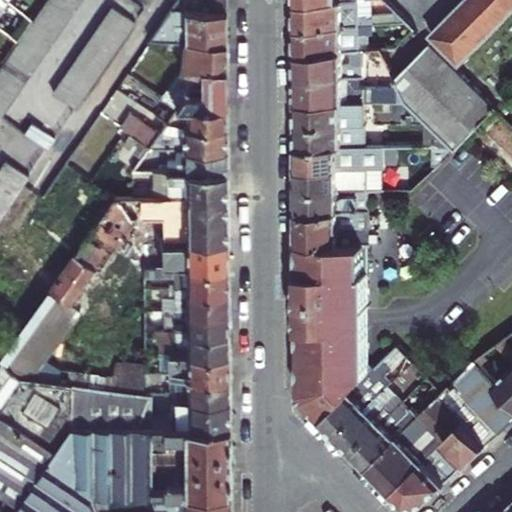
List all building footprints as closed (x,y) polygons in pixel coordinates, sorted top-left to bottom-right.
[(29,77),(81,0),(45,0),(32,20),(18,41),(5,59),(29,77)] [(214,0),(215,13),(170,14),(149,44),(186,44),(227,44),(226,0),(214,0)] [(345,0),(297,2),(297,28),(375,24),(373,0),(345,0)] [(511,0),(465,0),(433,34),(462,64),(511,11),(511,0)] [(75,110),(136,21),(115,5),(53,94),(75,110)] [(375,24),(297,28),(298,54),(345,50),(362,49),(361,34),(369,33),(369,30),(375,30),(375,24)] [(427,40),(395,74),(400,84),(407,99),(409,101),(429,121),(453,143),(456,146),(468,134),(495,107),(427,40)] [(203,69),(228,69),(227,44),(186,44),(181,71),(166,92),(160,88),(157,93),(178,107),(186,96),(203,69)] [(366,49),(366,63),(366,74),(377,74),(395,74),(382,48),(366,49)] [(345,74),(345,50),(298,54),(298,74),(345,74)] [(0,117),(1,118),(29,77),(5,59),(2,64),(0,66),(0,117)] [(228,69),(203,69),(203,96),(186,96),(178,107),(228,107),(228,69)] [(362,74),(345,74),(298,74),(298,100),(363,99),(366,99),(366,85),(362,85),(362,74)] [(377,74),(366,74),(362,74),(362,85),(366,85),(377,85),(377,74)] [(390,84),(377,85),(366,85),(366,99),(391,99),(390,84)] [(407,99),(400,84),(390,84),(391,99),(407,99)] [(298,100),(298,123),(363,122),(374,122),(374,116),(363,116),(363,99),(298,100)] [(178,107),(168,121),(173,122),(185,125),(192,126),(201,126),(228,125),(228,107),(178,107)] [(180,148),(188,148),(228,147),(228,125),(201,126),(192,126),(185,125),(173,122),(168,121),(158,135),(142,125),(133,137),(150,148),(180,148)] [(363,122),(298,123),(298,145),(374,144),(374,139),(364,139),(363,122)] [(32,124),(24,135),(46,150),(54,140),(32,124)] [(150,148),(133,137),(117,160),(134,172),(150,148)] [(298,145),(299,167),(359,166),(364,166),(370,166),(385,166),(385,144),(374,144),(298,145)] [(229,172),(228,147),(188,148),(188,172),(229,172)] [(188,148),(180,148),(181,172),(188,172),(188,148)] [(5,161),(0,168),(0,214),(27,176),(5,161)] [(359,166),(299,167),(299,189),(340,188),(370,188),(370,175),(370,166),(364,166),(359,166)] [(370,175),(370,188),(383,188),(385,187),(385,166),(370,166),(370,175)] [(176,191),(176,172),(161,172),(161,197),(168,197),(168,191),(176,191)] [(229,172),(188,172),(181,172),(176,172),(176,191),(168,191),(168,197),(171,197),(229,197),(229,172)] [(299,189),(299,210),(341,211),(353,211),(359,211),(364,211),(365,211),(370,211),(370,202),(370,197),(359,197),(345,196),(341,200),(340,188),(299,189)] [(160,219),(160,197),(144,198),(144,219),(160,219)] [(189,219),(229,220),(229,197),(171,197),(172,219),(189,219)] [(137,219),(144,219),(144,198),(114,198),(92,231),(72,259),(92,273),(97,277),(137,219)] [(341,211),(299,210),(299,227),(340,227),(363,227),(363,217),(364,211),(359,211),(353,211),(341,211)] [(299,227),(299,241),(340,242),(360,242),(369,242),(370,242),(370,234),(370,217),(370,211),(365,211),(364,211),(363,217),(363,227),(340,227),(299,227)] [(189,219),(189,240),(229,240),(229,220),(189,219)] [(164,255),(164,267),(230,266),(229,240),(189,240),(167,239),(164,246),(164,255)] [(305,401),(323,419),(355,387),(370,373),(375,368),(376,366),(370,360),(370,322),(369,308),(369,242),(360,242),(340,242),(299,241),(299,258),(300,290),(300,320),(300,324),(300,362),(301,389),(301,391),(305,400),(305,401)] [(71,305),(92,273),(72,259),(29,322),(8,352),(3,359),(20,376),(28,377),(76,308),(71,305)] [(176,287),(176,293),(230,292),(230,266),(164,267),(157,267),(157,276),(176,276),(175,282),(170,282),(170,287),(176,287)] [(176,293),(176,313),(230,313),(230,292),(176,293)] [(230,313),(176,313),(176,330),(170,330),(170,335),(176,335),(176,333),(230,333),(230,313)] [(176,335),(170,335),(170,341),(176,341),(176,355),(230,355),(230,333),(176,333),(176,335)] [(507,345),(503,349),(511,358),(511,333),(503,340),(507,345)] [(507,345),(503,340),(498,344),(503,349),(507,345)] [(0,362),(1,361),(3,359),(9,349),(0,342),(0,362)] [(230,355),(176,355),(170,355),(171,373),(171,378),(231,378),(230,355)] [(511,365),(503,374),(490,361),(485,361),(481,356),(476,359),(511,398),(511,365)] [(0,406),(20,376),(3,359),(1,361),(0,362),(0,406)] [(511,421),(511,398),(476,359),(455,381),(501,432),(511,421)] [(323,419),(339,435),(369,405),(362,397),(383,376),(375,368),(370,373),(355,387),(323,419)] [(0,487),(21,501),(16,507),(22,511),(98,511),(92,495),(145,494),(152,494),(152,487),(152,469),(152,452),(152,433),(151,427),(151,395),(149,395),(146,395),(28,377),(20,376),(0,406),(0,487)] [(177,401),(231,399),(231,378),(171,378),(171,384),(176,384),(177,401)] [(446,440),(448,438),(465,421),(487,445),(501,432),(455,381),(445,391),(422,414),(446,440)] [(353,450),(383,421),(406,399),(399,391),(391,384),(380,395),(369,405),(339,435),(353,450)] [(170,395),(165,395),(165,406),(171,406),(171,416),(191,416),(192,427),(231,426),(231,399),(177,401),(171,401),(170,395)] [(353,450),(370,467),(417,419),(421,415),(414,407),(391,429),(383,421),(353,450)] [(422,424),(417,419),(370,467),(393,491),(424,460),(410,445),(423,434),(418,429),(422,424)] [(465,421),(448,438),(459,449),(454,454),(450,450),(447,450),(444,452),(461,469),(487,445),(465,421)] [(192,427),(151,427),(152,433),(163,434),(163,452),(232,451),(231,426),(192,427)] [(424,460),(393,491),(407,505),(410,505),(420,505),(422,505),(461,469),(444,452),(439,447),(432,454),(435,457),(428,464),(424,460)] [(152,469),(163,469),(232,468),(232,451),(163,452),(152,452),(152,469)] [(232,468),(163,469),(163,487),(152,487),(152,494),(232,493),(232,468)] [(232,511),(232,493),(152,494),(145,494),(145,500),(155,500),(155,506),(168,506),(167,511),(232,511)] [(511,511),(511,503),(502,511),(511,511)]
